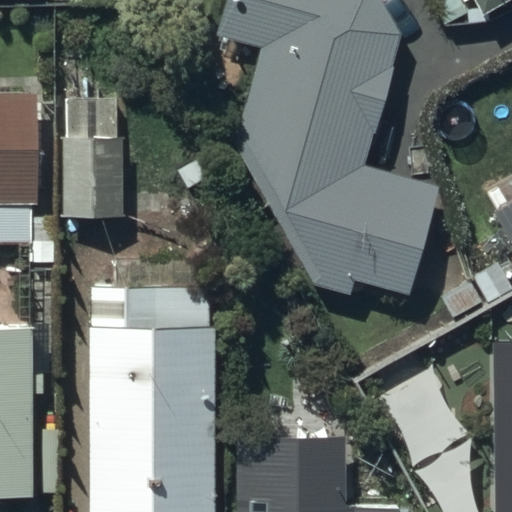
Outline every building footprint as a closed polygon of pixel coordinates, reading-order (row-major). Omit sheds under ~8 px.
[(374,0),(217,0),(214,11),(268,28),(238,122),(309,256),(334,263),(339,246),(396,263),(421,179),(341,156),(382,16),(374,0)] [(0,245),(29,245),(29,264),(55,264),(54,196),(33,196),(33,92),(0,92),(0,245)] [(66,138),(60,138),(60,216),(127,217),(127,137),(116,137),(116,99),(66,99),(66,138)] [(511,189),(486,204),(511,251),(511,189)] [(89,329),(86,329),(87,511),(211,511),(212,328),(208,328),(208,290),(90,289),(89,329)] [(0,498),(30,498),(28,392),(40,392),(40,374),(48,374),(47,322),(25,322),(25,329),(0,328),(0,498)] [(511,511),(511,331),(490,332),(490,511),(511,511)] [(335,436),(242,435),(241,511),(405,511),(406,501),(334,500),(335,436)]
